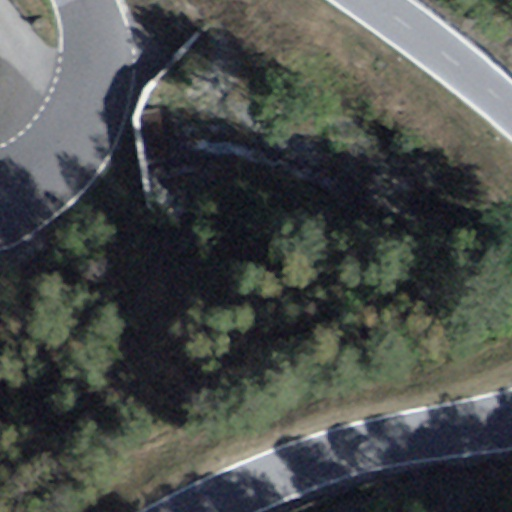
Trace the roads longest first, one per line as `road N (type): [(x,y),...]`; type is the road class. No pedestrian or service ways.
road 1 (tertiary): [(511,418),(365,444),(211,511)]
road 2 (tertiary): [(0,175),(41,169),(94,96),(98,24),(85,0)]
road 3 (tertiary): [(384,0),(511,106)]
